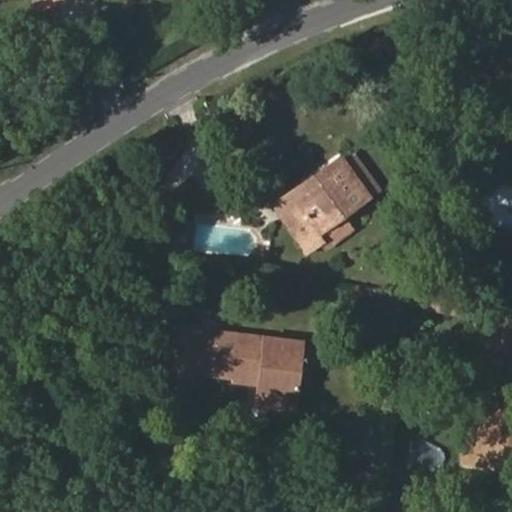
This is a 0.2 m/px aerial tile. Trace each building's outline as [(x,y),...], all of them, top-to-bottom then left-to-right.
[(460,140),(465,107),(436,102),(431,135),(440,136),(460,140)] [(433,178),(440,136),(431,135),(424,177),(433,178)] [(378,189),(353,154),(341,162),(366,197),(378,189)] [(341,215),(366,197),(341,162),(338,158),(320,171),(324,177),(289,201),(292,206),(280,215),(306,251),(318,242),(313,235),(341,215)] [(289,201),(324,177),(320,171),(273,205),(280,215),(292,206),(289,201)] [(323,249),(351,230),(341,215),(313,235),(318,242),(323,249)] [(164,265),(166,237),(140,235),(137,262),(164,265)] [(473,312),(414,299),(412,306),(470,319),(473,312)] [(511,325),(473,312),(470,319),(463,337),(511,355),(511,325)] [(293,398),(299,342),(178,328),(173,378),(193,380),(194,373),(233,377),(257,380),(257,386),(256,394),(293,398)] [(257,386),(257,380),(233,377),(232,383),(257,386)] [(291,409),(293,398),(256,394),(254,405),(291,409)] [(511,469),(511,408),(472,403),(463,462),(511,469)]
